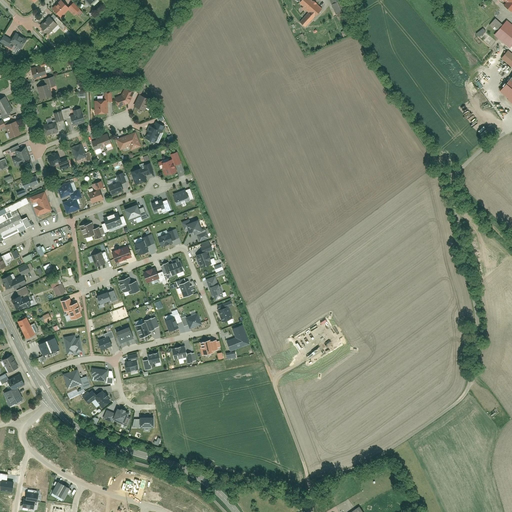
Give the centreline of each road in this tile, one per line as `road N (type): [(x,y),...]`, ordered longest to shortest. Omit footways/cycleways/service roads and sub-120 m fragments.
road 1 (unclassified): [(511,129),(452,185),(475,306),(469,386),(457,403),(373,459),(309,485),(311,511)]
road 2 (residential): [(113,359),(211,331),(185,251),(81,285)]
road 3 (track): [(353,0),(388,92),(452,185),(511,242)]
road 4 (secondary): [(235,511),(205,481),(106,444),(48,399)]
road 5 (residential): [(63,221),(189,174)]
